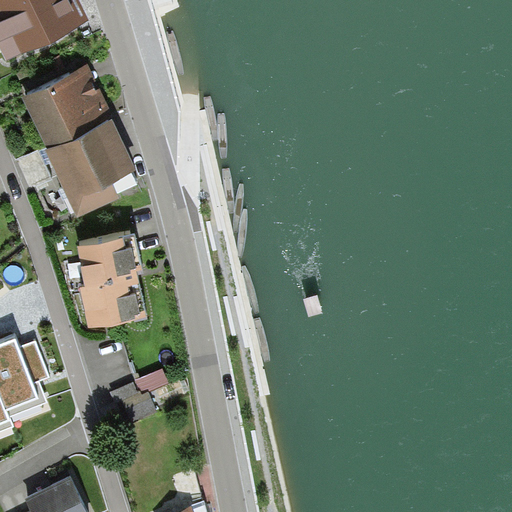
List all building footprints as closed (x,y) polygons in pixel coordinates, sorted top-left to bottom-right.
[(0,0),(0,38),(5,50),(89,9),(84,0),(0,0)] [(22,88),(46,139),(112,108),(87,57),(22,88)] [(46,139),(44,140),(77,207),(140,177),(132,161),(136,159),(112,108),(46,139)] [(135,221),(77,235),(86,273),(81,275),(91,316),(148,302),(140,271),(137,258),(143,256),(135,221)] [(15,334),(0,339),(0,392),(4,403),(37,391),(32,379),(19,344),(15,334)] [(34,338),(19,344),(32,379),(48,372),(34,338)] [(159,366),(134,378),(138,387),(140,386),(142,390),(148,387),(150,390),(166,382),(159,366)] [(134,378),(110,388),(116,399),(122,396),(139,388),(138,387),(134,378)] [(139,388),(122,396),(133,419),(157,408),(150,390),(148,387),(142,390),(140,386),(138,387),(139,388)] [(92,511),(71,468),(26,490),(33,506),(36,511),(92,511)] [(196,511),(191,500),(162,511),(196,511)]
